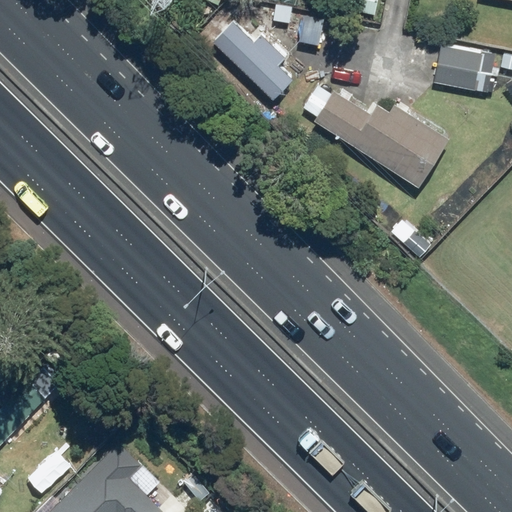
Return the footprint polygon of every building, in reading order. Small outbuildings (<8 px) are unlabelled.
[(319,16),(296,15),(294,47),(317,49),(319,16)] [(231,18),(212,37),(271,94),(290,75),(275,61),(282,53),(257,29),(250,36),(231,18)] [(331,22),(328,49),(354,51),(356,24),(331,22)] [(439,43),(431,81),(484,92),(492,54),(439,43)] [(312,119),(414,184),(445,135),(391,101),(385,109),(373,102),(367,111),(331,88),(312,119)] [(0,410),(0,444),(35,410),(18,393),(0,410)] [(124,436),(49,511),(161,511),(168,505),(134,472),(147,458),(124,436)]
